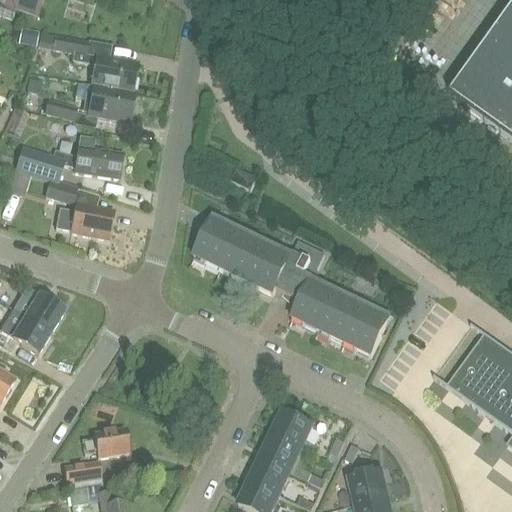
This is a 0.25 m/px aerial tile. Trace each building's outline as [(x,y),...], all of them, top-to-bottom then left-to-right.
[(13,9),(35,17),(41,0),(0,0),(0,9),(12,13),(13,9)] [(511,11),(449,100),(511,145),(511,11)] [(37,48),(40,34),(23,30),(20,45),(37,48)] [(90,88),(134,96),(131,95),(137,66),(109,61),(111,48),(88,43),(88,45),(39,36),(37,51),(72,58),(71,64),(94,68),(90,87),(90,88)] [(90,88),(90,87),(87,87),(81,116),(128,125),(134,96),(90,88)] [(43,118),(72,125),(72,126),(94,131),(97,120),(76,115),(77,110),(46,103),(43,118)] [(21,150),(13,174),(30,179),(49,186),(49,184),(58,187),(64,169),(75,173),(74,175),(85,176),(85,177),(118,183),(122,158),(88,152),(88,153),(78,152),(77,160),(54,153),(51,160),(21,150)] [(250,194),(257,181),(236,171),(229,184),(250,194)] [(49,184),(49,186),(43,201),(72,210),(78,193),(58,187),(49,184)] [(70,235),(70,237),(107,244),(113,214),(75,207),(74,215),(58,212),(55,233),(70,235)] [(211,224),(193,260),(272,298),(278,285),(303,297),(291,322),(370,360),(388,323),(310,286),(312,281),(314,283),(318,275),(315,274),(324,256),(297,244),(288,262),(211,224)] [(24,321),(50,337),(64,314),(26,292),(18,305),(29,313),(24,321)] [(50,337),(24,321),(19,329),(8,321),(0,333),(0,335),(37,359),(50,337)] [(279,327),(274,336),(310,353),(314,344),(279,327)] [(434,379),(433,381),(511,438),(511,358),(471,328),(470,330),(484,340),(448,389),(434,379)] [(0,404),(14,382),(0,373),(0,404)] [(282,415),(270,439),(300,453),(311,430),(282,415)] [(83,458),(96,456),(97,461),(127,456),(123,431),(93,436),(93,441),(81,443),(83,458)] [(325,434),(317,452),(329,457),(329,456),(336,459),(342,444),(336,441),(337,439),(325,434)] [(270,439),(259,462),(289,476),(289,477),(322,491),(325,484),(303,474),(310,458),(300,453),(270,439)] [(344,462),(352,466),(358,452),(351,449),(344,462)] [(259,462),(249,485),(278,499),(289,477),(289,476),(259,462)] [(65,493),(68,492),(101,487),(97,464),(62,469),(65,493)] [(134,467),(136,479),(152,476),(150,464),(134,467)] [(354,509),(386,501),(380,475),(348,483),(354,509)] [(271,511),(278,499),(249,485),(238,508),(244,511),(271,511)] [(101,487),(68,492),(71,510),(96,506),(94,495),(102,493),(101,487)] [(108,494),(97,495),(99,511),(125,511),(124,504),(110,506),(108,494)] [(312,511),(314,507),(299,500),(295,508),(304,511),(312,511)] [(388,511),(386,501),(354,509),(354,511),(388,511)]
